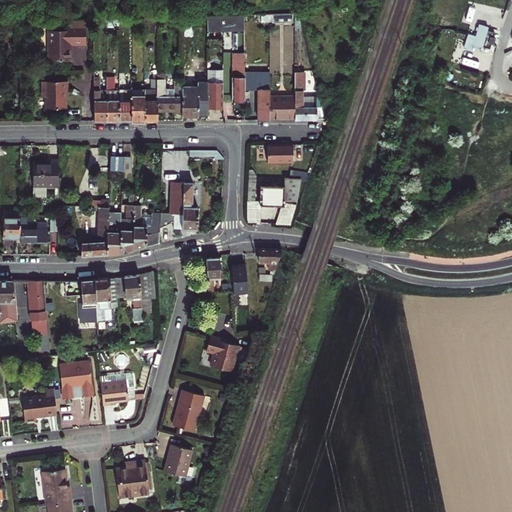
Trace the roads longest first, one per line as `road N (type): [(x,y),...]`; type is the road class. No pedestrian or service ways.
road 1 (residential): [(176,252),(183,295),(148,424),(136,434),(92,440)]
road 2 (tertiary): [(235,131),(0,134)]
road 3 (tertiary): [(0,268),(107,267),(176,252)]
road 4 (tertiary): [(366,258),(426,282),(511,278)]
road 5 (tertiary): [(511,262),(449,269),(366,258)]
road 6 (tertiary): [(366,258),(290,238),(234,238)]
